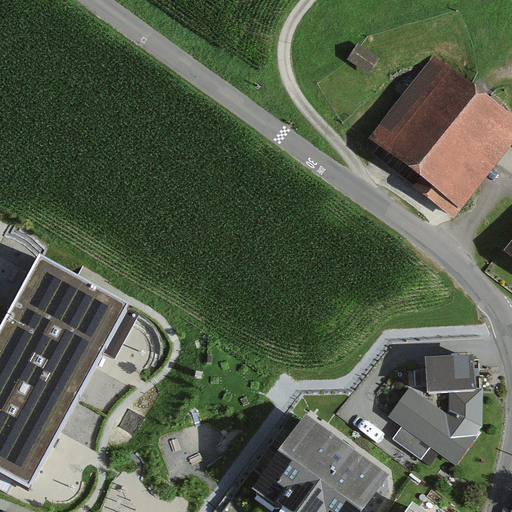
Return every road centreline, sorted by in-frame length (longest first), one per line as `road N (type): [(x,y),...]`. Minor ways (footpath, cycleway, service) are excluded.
road 1 (unclassified): [(511,342),(499,309),(450,257),(93,0)]
road 2 (track): [(366,199),(354,163),(286,72),(287,34),(308,0)]
